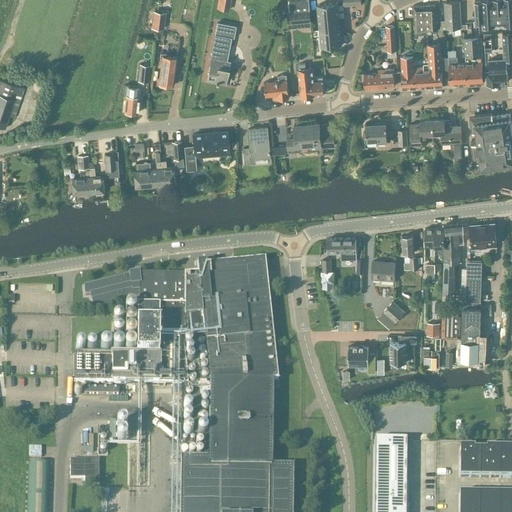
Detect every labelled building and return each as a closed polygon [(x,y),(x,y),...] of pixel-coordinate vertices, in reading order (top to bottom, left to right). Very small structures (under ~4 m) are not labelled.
[(230,0),(218,0),(217,7),(229,9),(230,0)] [(310,21),(308,0),(296,0),(289,1),(291,23),(310,21)] [(484,31),(486,82),(500,82),(500,81),(509,81),(507,61),(507,60),(511,56),(511,57),(511,56),(511,0),(475,0),(476,20),(479,20),(480,31),(484,31)] [(445,29),(461,28),(460,1),(444,2),(445,29)] [(338,2),(317,4),(321,46),(342,44),(338,2)] [(435,4),(413,6),(415,32),(437,31),(435,4)] [(153,11),(151,27),(164,28),(166,12),(153,11)] [(205,80),(208,81),(225,84),(230,60),(227,60),(231,37),(234,37),(236,26),(217,22),(205,80)] [(387,24),(388,52),(396,52),(395,23),(387,24)] [(466,62),(467,83),(484,82),(481,35),(464,36),(466,62)] [(440,43),(428,43),(429,65),(425,66),(425,67),(427,85),(444,84),(441,59),(440,43)] [(159,81),(158,83),(165,84),(166,86),(170,86),(171,85),(173,85),(177,56),(167,55),(167,53),(161,52),(160,57),(162,57),(160,74),(159,81)] [(402,87),(413,86),(412,71),(414,71),(414,68),(413,55),(413,53),(408,54),(407,54),(407,56),(402,56),(402,72),(401,72),(402,87)] [(467,83),(466,62),(458,63),(457,56),(448,57),(448,58),(450,84),(467,83)] [(448,58),(441,59),(444,84),(450,84),(448,58)] [(314,95),(314,94),(324,93),(322,76),(315,77),(314,67),(306,68),(306,66),(298,67),(301,96),(314,95)] [(139,67),(138,79),(148,81),(149,68),(139,67)] [(414,71),(412,71),(413,86),(427,85),(425,67),(414,68),(414,71)] [(378,86),(395,85),(394,68),(379,69),(379,72),(364,73),(365,87),(373,87),(373,88),(378,87),(378,86)] [(288,97),(286,74),(278,75),(278,80),(264,82),(266,95),(273,94),(274,99),(288,97)] [(2,80),(0,79),(0,125),(5,128),(9,116),(15,117),(25,86),(20,84),(19,86),(2,81),(2,80)] [(124,84),(123,94),(126,95),(125,111),(137,112),(139,96),(138,96),(139,87),(132,87),(132,85),(124,84)] [(492,116),(492,112),(470,116),(472,132),(475,131),(477,140),(471,141),(473,156),(475,171),(511,165),(511,119),(511,120),(510,113),(492,116)] [(444,119),(432,120),(433,134),(441,133),(441,144),(454,143),(454,147),(455,160),(462,159),(461,131),(461,125),(450,126),(449,121),(444,121),(444,119)] [(420,123),(410,123),(411,145),(426,144),(426,134),(433,134),(432,120),(420,120),(420,123)] [(319,124),(319,122),(294,124),(295,132),(288,133),(289,137),(287,137),(289,152),(301,151),(301,145),(322,143),(322,146),(335,145),(333,123),(319,124)] [(387,135),(393,134),(392,123),(386,124),(386,122),(366,123),(366,131),(364,131),(364,139),(366,139),(367,140),(377,140),(377,141),(387,141),(387,135)] [(249,147),(242,148),(243,157),(244,163),(251,163),(250,156),(268,154),(267,146),(266,127),(247,129),(249,147)] [(400,145),(407,145),(406,130),(399,130),(400,145)] [(186,171),(196,170),(195,151),(228,148),(227,131),(193,134),(194,145),(184,146),(186,171)] [(183,166),(181,141),(172,142),(173,158),(174,158),(175,167),(183,166)] [(114,153),(104,154),(105,170),(106,177),(119,176),(118,160),(114,160),(114,153)] [(78,170),(80,170),(89,170),(88,155),(77,156),(78,170)] [(165,160),(160,161),(162,183),(174,182),(172,167),(166,168),(165,160)] [(156,169),(150,169),(151,184),(162,183),(160,161),(156,161),(156,169)] [(137,171),(133,171),(135,185),(151,184),(150,169),(149,162),(136,163),(137,171)] [(80,170),(80,177),(71,178),(72,193),(91,191),(90,169),(89,170),(80,170)] [(90,169),(91,191),(95,191),(96,193),(103,193),(102,175),(95,176),(94,169),(90,169)] [(463,222),(446,224),(447,234),(459,233),(462,233),(463,233),(463,222)] [(495,224),(471,226),(472,245),(480,245),(481,245),(496,243),(495,224)] [(444,228),(435,229),(435,245),(438,245),(438,253),(444,254),(444,249),(444,245),(444,233),(444,228)] [(435,229),(425,229),(425,245),(430,245),(430,248),(431,248),(435,248),(435,245),(435,229)] [(459,233),(447,234),(446,249),(444,249),(444,254),(444,264),(442,292),(450,292),(455,293),(456,264),(460,264),(460,245),(459,233)] [(413,236),(402,236),(403,252),(414,251),(413,236)] [(328,238),(328,252),(342,251),(343,259),(356,259),(355,237),(328,238)] [(419,269),(418,257),(409,257),(405,257),(405,262),(404,262),(404,269),(419,269)] [(75,354),(74,383),(119,384),(182,385),(179,511),(292,511),(293,466),(272,465),(273,381),(277,381),(265,259),(234,262),(207,265),(207,263),(197,264),(199,274),(186,276),(140,274),(140,276),(130,278),(129,275),(84,286),(85,296),(90,295),(93,310),(138,298),(137,355),(75,354)] [(331,259),(328,259),(322,259),(323,275),(331,275),(331,259)] [(467,260),(467,277),(481,277),(482,261),(467,260)] [(395,262),(373,261),(372,278),(394,280),(395,262)] [(410,297),(409,275),(401,275),(402,297),(410,297)] [(463,306),(463,307),(479,307),(480,303),(480,300),(481,300),(481,277),(467,277),(466,298),(463,298),(463,306)] [(450,292),(442,292),(442,304),(450,304),(450,292)] [(394,301),(388,308),(383,312),(378,318),(389,328),(394,323),(405,311),(394,301)] [(411,302),(408,306),(415,311),(418,307),(411,302)] [(442,305),(441,337),(462,337),(463,307),(463,306),(442,305)] [(462,356),(461,364),(486,365),(486,355),(480,356),(480,349),(481,314),(481,311),(481,307),(479,307),(463,307),(462,337),(462,344),(462,356)] [(440,323),(427,323),(427,336),(439,336),(440,323)] [(397,343),(391,343),(391,362),(406,362),(406,343),(415,343),(415,336),(401,337),(401,343),(397,343)] [(368,346),(348,346),(348,365),(368,365),(368,372),(375,372),(375,352),(368,352),(368,346)] [(440,351),(432,351),(431,358),(424,358),(424,368),(439,368),(440,351)] [(107,456),(108,435),(98,435),(98,456),(107,456)] [(407,511),(408,510),(405,509),(406,441),(374,440),(373,511),(407,511)] [(459,457),(459,478),(460,478),(461,478),(468,478),(471,478),(478,478),(479,478),(480,450),(475,449),(474,449),(473,449),(473,447),(460,446),(459,457)] [(480,450),(479,478),(481,478),(488,478),(491,478),(498,478),(499,478),(500,458),(500,447),(487,447),(487,450),(486,450),(485,450),(480,450)] [(500,458),(499,478),(501,478),(508,478),(508,479),(511,479),(511,478),(511,447),(500,447),(500,458)] [(48,511),(51,460),(46,460),(29,459),(27,511),(48,511)] [(70,485),(82,485),(82,483),(85,483),(85,485),(99,484),(99,460),(70,460),(70,485)] [(479,511),(479,493),(478,493),(478,494),(470,493),(468,493),(460,493),(459,493),(458,511),(479,511)] [(479,493),(479,511),(499,511),(499,494),(498,494),(490,494),(488,494),(480,494),(480,493),(479,493)] [(499,494),(499,511),(511,511),(511,494),(510,494),(508,494),(500,494),(499,494)]
